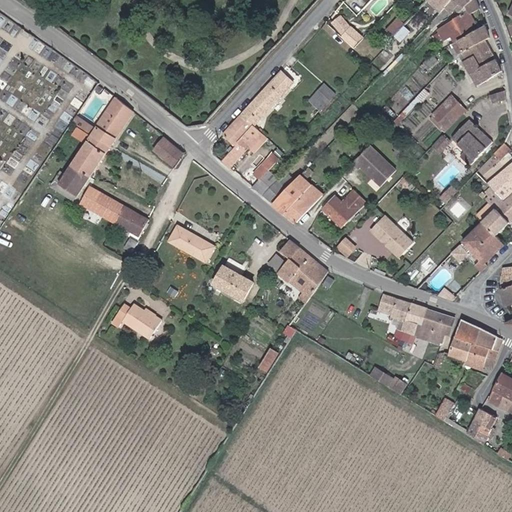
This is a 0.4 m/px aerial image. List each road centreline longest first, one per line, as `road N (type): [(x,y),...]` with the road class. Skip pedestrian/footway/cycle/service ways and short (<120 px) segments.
road 1 (tertiary): [(465,309),(392,286),(310,245),(195,149)]
road 2 (tertiary): [(195,149),(91,61),(2,0)]
road 3 (unclassified): [(332,0),(195,149)]
road 4 (unknown): [(98,184),(158,212),(135,262)]
